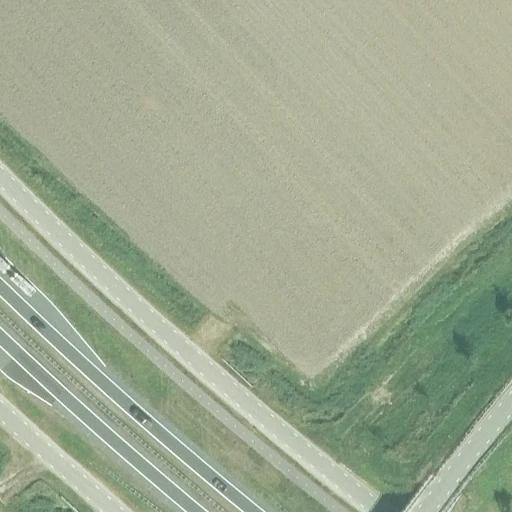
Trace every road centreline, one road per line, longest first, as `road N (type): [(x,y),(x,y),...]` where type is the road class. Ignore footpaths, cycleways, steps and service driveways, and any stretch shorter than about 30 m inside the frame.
road 1 (tertiary): [(0,176),(109,282),(388,511)]
road 2 (trunk): [(254,511),(0,285)]
road 3 (trunk): [(0,335),(198,511)]
road 4 (unclassified): [(0,411),(113,511)]
road 5 (unclassified): [(423,511),(511,403)]
